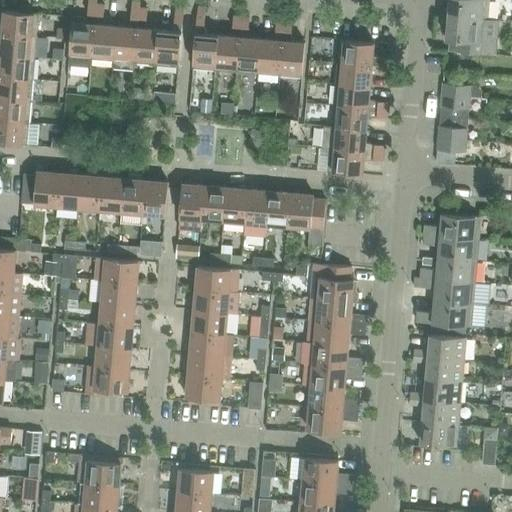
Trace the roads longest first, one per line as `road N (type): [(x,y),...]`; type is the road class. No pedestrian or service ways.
road 1 (residential): [(379,472),(405,186)]
road 2 (residential): [(405,186),(418,0)]
road 3 (residential): [(511,483),(379,472)]
